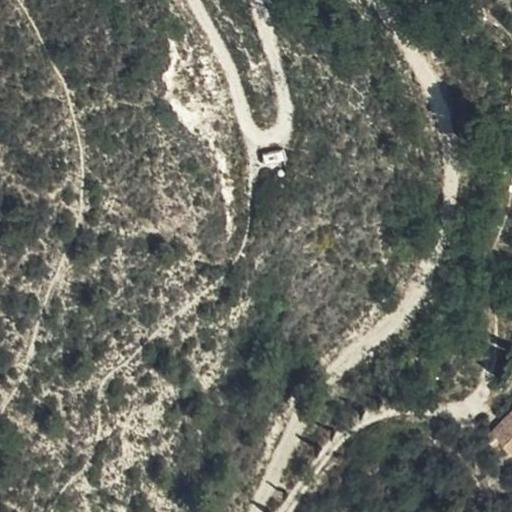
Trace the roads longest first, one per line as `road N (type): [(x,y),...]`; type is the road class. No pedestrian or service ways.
road 1 (track): [(256,511),(283,452),(343,366),(430,284),(447,206),(442,115),(376,0)]
road 2 (track): [(250,0),(286,119),(264,141),(246,133),(189,0)]
